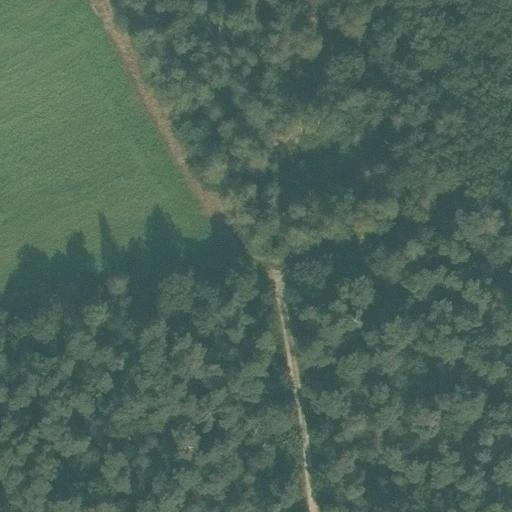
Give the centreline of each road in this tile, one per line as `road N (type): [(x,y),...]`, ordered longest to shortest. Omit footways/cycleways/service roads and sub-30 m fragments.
road 1 (track): [(308,511),(269,259)]
road 2 (track): [(269,259),(511,197)]
